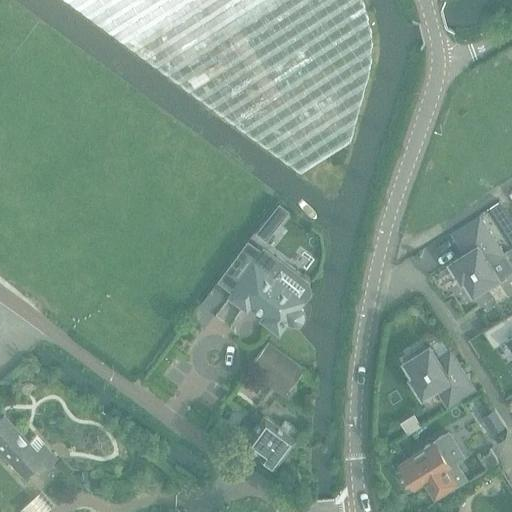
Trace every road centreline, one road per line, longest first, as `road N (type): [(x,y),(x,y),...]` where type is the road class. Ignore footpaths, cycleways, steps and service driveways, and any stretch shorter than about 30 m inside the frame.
road 1 (tertiary): [(436,61),(360,325),(360,511)]
road 2 (unclassified): [(239,468),(0,290)]
